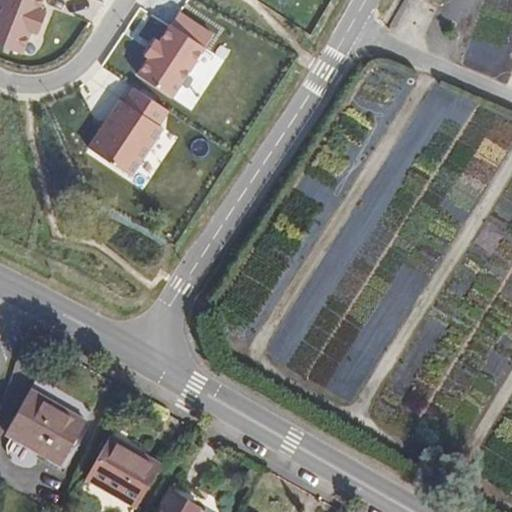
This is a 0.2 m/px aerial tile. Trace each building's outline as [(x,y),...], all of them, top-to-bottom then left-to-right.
[(45,0),(0,0),(0,41),(26,51),(34,31),(37,34),(46,11),(42,9),(45,0)] [(212,33),(180,13),(162,42),(157,39),(147,54),(151,57),(142,72),(174,93),(212,33)] [(129,100),(122,96),(89,146),(134,174),(165,127),(161,124),(172,108),(138,86),(129,100)] [(54,463),(63,446),(76,422),(20,393),(8,416),(0,430),(0,432),(16,442),(54,463)] [(127,511),(138,491),(149,471),(137,465),(102,446),(80,485),(83,487),(123,509),(127,511)] [(192,511),(169,500),(162,511),(192,511)]
